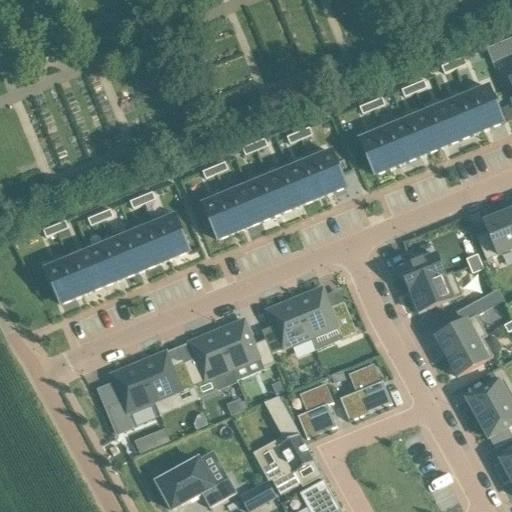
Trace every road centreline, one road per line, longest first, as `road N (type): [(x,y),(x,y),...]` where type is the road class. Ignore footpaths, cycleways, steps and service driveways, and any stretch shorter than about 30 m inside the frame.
road 1 (residential): [(37,380),(350,253)]
road 2 (residential): [(350,253),(427,411)]
road 3 (residential): [(350,253),(511,186)]
road 4 (residential): [(427,411),(336,453),(361,511)]
road 5 (unclassified): [(114,511),(37,380)]
